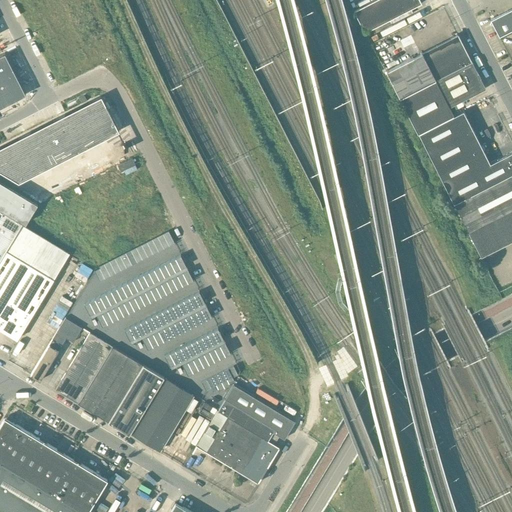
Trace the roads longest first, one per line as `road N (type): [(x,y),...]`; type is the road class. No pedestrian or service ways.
road 1 (track): [(120,0),(192,152),(303,350),(313,391)]
road 2 (unclassified): [(251,356),(114,86),(95,78),(48,99)]
road 3 (tertiary): [(308,511),(391,394),(448,351),(511,318)]
road 4 (unclassified): [(231,511),(10,382)]
